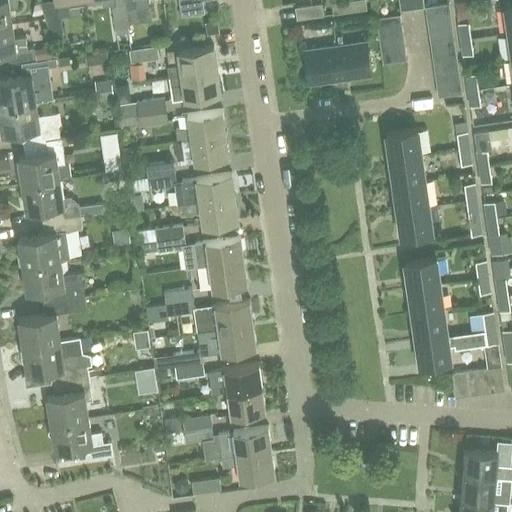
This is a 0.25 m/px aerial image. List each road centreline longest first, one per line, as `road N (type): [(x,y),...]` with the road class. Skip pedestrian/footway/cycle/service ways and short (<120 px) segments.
road 1 (residential): [(13,483),(24,498),(40,501),(113,485),(132,494),(223,501),(275,491),(303,478),(301,408)]
road 2 (residential): [(301,408),(263,124)]
road 3 (residential): [(263,124),(423,100),(413,17)]
road 4 (residential): [(301,408),(511,424)]
road 5 (residential): [(263,124),(246,0)]
